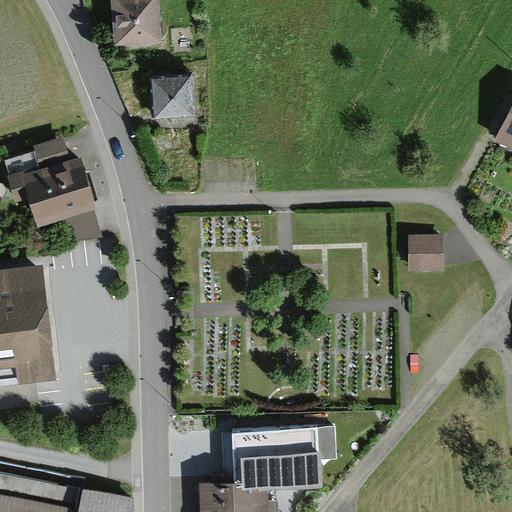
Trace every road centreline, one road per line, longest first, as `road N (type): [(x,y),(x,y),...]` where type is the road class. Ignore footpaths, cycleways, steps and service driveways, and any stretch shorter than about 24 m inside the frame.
road 1 (residential): [(62,0),(119,142),(155,309),(159,511)]
road 2 (residential): [(327,511),(511,300)]
